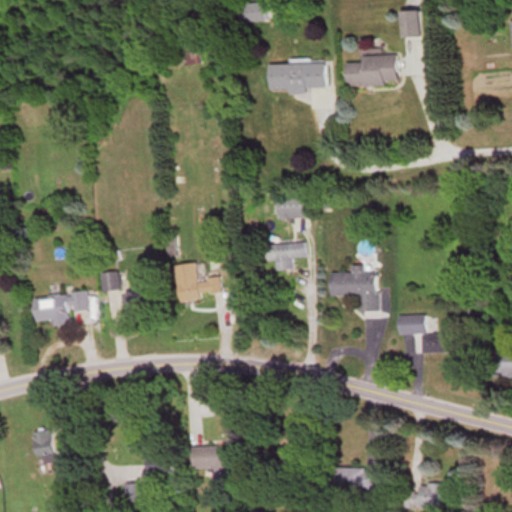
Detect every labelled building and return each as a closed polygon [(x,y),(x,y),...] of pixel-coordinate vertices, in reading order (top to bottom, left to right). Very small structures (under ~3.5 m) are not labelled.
[(268,4),(243,4),(243,25),(268,25),(268,4)] [(405,40),(424,40),(424,14),(405,14),(405,40)] [(350,89),(401,87),(400,59),(349,61),(350,89)] [(273,66),(274,93),(295,92),(295,96),(311,96),(311,91),(329,91),(329,66),(273,66)] [(311,199),(282,199),(282,221),(311,221),(311,199)] [(279,274),(296,273),(295,262),(309,261),(308,246),(268,248),(269,265),(279,265),(279,274)] [(179,269),(182,302),(225,298),(223,280),(202,283),(200,266),(179,269)] [(334,299),(364,300),(364,315),(381,315),(381,276),(368,276),(368,268),(356,268),(356,276),(334,276),(334,299)] [(160,315),(157,293),(128,296),(130,318),(160,315)] [(58,329),(75,327),(74,316),(94,314),(92,295),(38,299),(40,324),(58,323),(58,329)] [(455,355),(455,337),(429,337),(429,318),(402,319),(403,338),(425,337),(426,356),(455,355)] [(59,465),(56,432),(37,434),(40,467),(59,465)] [(235,483),(235,470),(248,470),(247,448),(196,449),(196,472),(218,472),(218,484),(235,483)] [(152,458),(152,477),(175,477),(175,458),(152,458)] [(378,475),(370,475),(370,471),(339,471),(339,496),(378,496),(378,475)] [(144,505),(144,487),(127,487),(127,505),(144,505)] [(410,511),(448,511),(448,487),(410,487),(410,511)]
